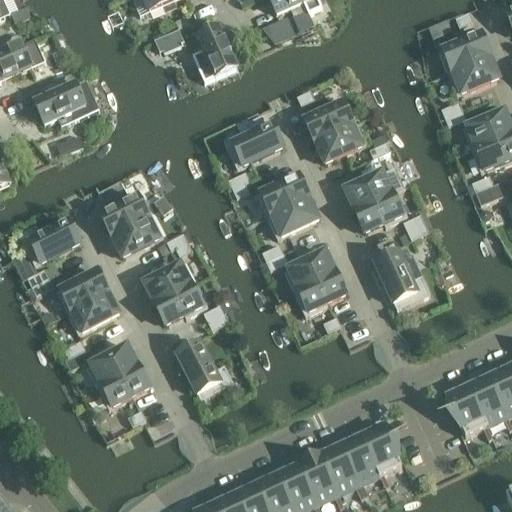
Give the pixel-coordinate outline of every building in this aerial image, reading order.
[(131,0),(141,21),(186,1),(186,0),(131,0)] [(316,0),(268,0),(277,20),(291,14),(294,21),(307,15),(309,19),(322,13),(316,0)] [(473,27),(469,18),(456,23),(459,33),(473,27)] [(175,26),(179,34),(190,29),(187,21),(175,26)] [(288,22),(263,33),(277,50),(297,41),(288,22)] [(447,24),(429,32),(433,43),(442,40),(452,36),(447,24)] [(198,42),(204,56),(193,61),(205,88),(238,73),(220,33),(198,42)] [(184,46),(179,34),(154,45),(160,57),(163,55),(164,58),(182,50),(181,47),(184,46)] [(0,46),(0,59),(22,50),(17,39),(0,46)] [(439,57),(448,79),(490,62),(481,39),(443,55),(443,56),(439,57)] [(35,44),(22,50),(0,59),(0,86),(45,66),(35,44)] [(448,79),(457,101),(461,100),(500,84),(490,62),(448,79)] [(44,91),(48,102),(76,90),(71,79),(44,91)] [(76,90),(48,102),(35,108),(45,130),(58,124),(62,131),(99,115),(87,85),(76,90)] [(297,102),(301,111),(315,105),(311,96),(297,102)] [(315,148),(318,146),(357,128),(347,107),(343,109),(342,108),(305,125),(315,148)] [(445,124),(463,116),(459,107),(442,115),(445,124)] [(463,116),(445,124),(449,133),(466,126),(463,116)] [(511,139),(511,133),(505,116),(467,132),(463,134),(472,156),(511,139)] [(363,152),(367,150),(357,128),(318,146),(315,148),(325,170),(363,152)] [(244,143),(241,137),(224,145),(237,174),(243,172),(244,172),(283,154),(273,130),(244,143)] [(511,139),(472,156),(481,178),(485,176),(485,177),(511,165),(511,139)] [(84,152),(80,141),(63,147),(66,158),(84,152)] [(378,162),(391,156),(387,147),(370,155),(374,164),(378,162)] [(383,171),(395,165),(391,156),(378,162),(383,171)] [(0,194),(11,189),(0,165),(0,194)] [(355,217),(358,216),(397,198),(387,176),(383,178),(345,195),(355,217)] [(250,186),(246,177),(229,185),(233,194),(245,189),(250,186)] [(257,201),(267,222),(309,203),(299,181),(261,199),(257,201)] [(493,190),(489,181),(472,189),(476,198),(493,190)] [(502,187),(493,190),(476,198),(481,211),(507,200),(502,187)] [(245,189),(233,194),(237,203),(250,197),(245,189)] [(99,210),(106,206),(99,192),(92,195),(99,210)] [(355,217),(365,239),(385,230),(386,232),(408,222),(397,198),(358,216),(355,217)] [(123,264),(160,245),(160,244),(164,242),(142,200),(138,202),(138,201),(101,220),(123,264)] [(267,222),(277,244),(281,242),(282,243),(319,225),(309,203),(267,222)] [(159,211),(164,220),(177,214),(172,204),(159,211)] [(408,237),(425,229),(421,220),(403,228),(408,237)] [(69,227),(42,241),(36,231),(19,240),(36,272),(41,269),(42,270),(81,250),(69,227)] [(408,237),(412,246),(429,238),(425,229),(408,237)] [(171,256),(176,254),(188,248),(184,239),(167,248),(171,256)] [(180,263),(193,256),(188,248),(176,254),(180,263)] [(284,259),(280,250),(262,258),(266,267),(284,259)] [(285,276),(295,298),(336,279),(326,257),(288,274),(289,275),(285,276)] [(394,309),(397,315),(430,299),(422,281),(412,286),(399,258),(375,269),(394,309)] [(266,267),(271,277),(288,269),(284,259),(266,267)] [(196,289),(185,268),(181,270),(181,269),(144,288),(155,310),(196,289)] [(49,284),(44,275),(27,284),(32,293),(49,284)] [(57,298),(68,319),(108,298),(97,276),(60,295),(61,296),(57,298)] [(295,298),(306,322),(328,312),(327,310),(346,301),(336,279),(295,298)] [(49,284),(32,293),(36,301),(53,292),(49,284)] [(186,324),(208,312),(196,289),(155,310),(166,331),(185,322),(186,324)] [(68,319),(79,340),(82,338),(83,339),(120,320),(108,298),(68,319)] [(204,319),(208,328),(225,319),(221,310),(204,319)] [(213,336),(230,328),(225,319),(208,328),(213,336)] [(341,332),(337,323),(323,329),(328,338),(341,332)] [(69,364),(86,355),(81,346),(64,355),(69,364)] [(198,400),(201,406),(234,389),(225,371),(215,376),(201,349),(178,361),(198,400)] [(91,370),(87,372),(98,393),(139,372),(127,351),(91,370)] [(86,355),(69,364),(65,366),(70,376),(91,365),(86,355)] [(98,393),(109,415),(113,413),(150,394),(139,372),(98,393)] [(511,376),(511,374),(510,375),(498,380),(494,372),(486,376),(489,384),(490,384),(508,423),(511,420),(511,376)] [(511,434),(511,431),(508,423),(490,384),(489,384),(477,390),(474,382),(465,386),(469,394),(469,393),(487,432),(504,424),(509,436),(511,434)] [(469,393),(469,394),(457,399),(453,391),(444,395),(466,442),(484,434),(489,445),(493,444),(487,432),(469,393)] [(146,425),(141,416),(128,423),(133,432),(146,425)] [(380,482),(386,493),(389,491),(384,480),(402,472),(380,425),(371,429),(375,437),(363,443),(380,482)] [(380,482),(363,443),(360,435),(351,439),(354,447),(342,452),(365,503),(369,501),(363,489),(380,482)] [(356,493),(361,504),(365,503),(342,452),(329,458),(325,450),(317,454),(320,462),(321,462),(339,501),(356,493)] [(321,462),(320,462),(308,468),(305,460),(296,464),(300,472),(318,510),(335,502),(339,511),(344,511),(339,501),(321,462)] [(318,511),(318,510),(300,472),(288,477),(284,469),(275,474),(279,481),(280,481),(293,511),(318,511)] [(293,511),(280,481),(279,481),(267,487),(263,479),(254,483),(258,491),(259,491),(268,511),(293,511)] [(268,511),(259,491),(258,491),(246,497),(243,489),(234,493),(237,501),(238,500),(243,511),(268,511)] [(243,511),(238,500),(237,501),(226,506),(222,498),(213,502),(217,510),(218,510),(218,511),(243,511)]
